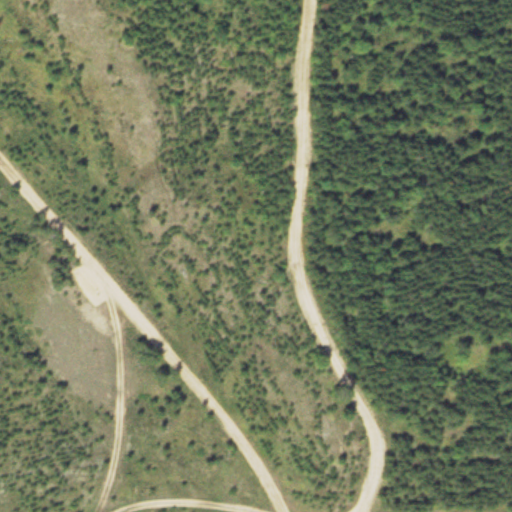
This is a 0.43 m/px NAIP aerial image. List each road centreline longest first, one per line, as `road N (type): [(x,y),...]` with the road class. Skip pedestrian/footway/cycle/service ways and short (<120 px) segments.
road 1 (track): [(364,511),(381,458),(378,435),(318,324),(296,250),(309,153),(301,76),(315,0)]
road 2 (track): [(83,257),(243,437),(284,511)]
road 3 (track): [(108,284),(119,433),(97,511)]
road 4 (track): [(0,159),(83,257)]
